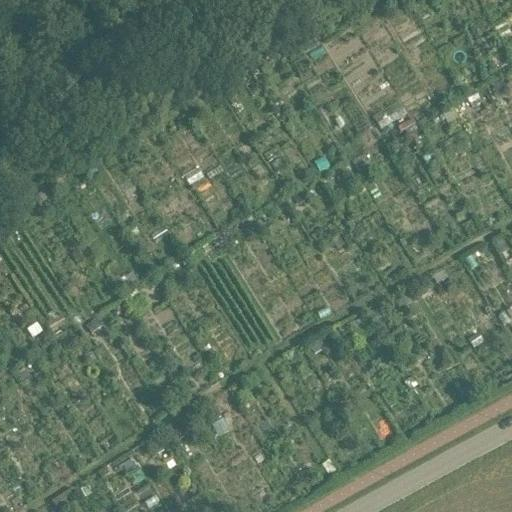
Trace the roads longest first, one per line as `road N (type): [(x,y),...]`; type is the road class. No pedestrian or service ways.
road 1 (track): [(511,223),(349,311),(25,511)]
road 2 (track): [(0,196),(181,76),(243,13)]
road 3 (residential): [(356,511),(511,426)]
